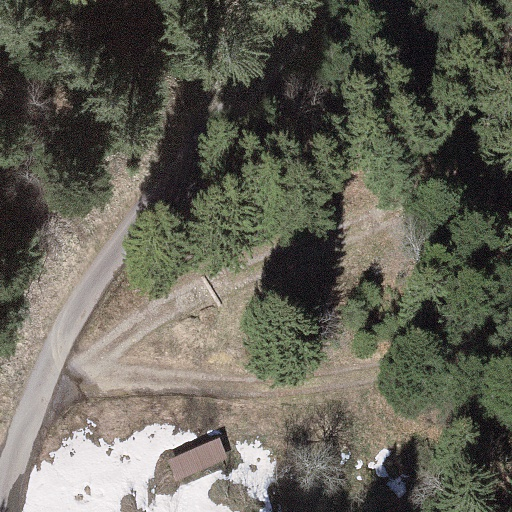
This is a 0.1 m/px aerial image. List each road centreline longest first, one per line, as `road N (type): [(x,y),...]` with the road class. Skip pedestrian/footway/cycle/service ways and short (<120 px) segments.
road 1 (track): [(4,511),(12,468),(65,331),(127,230),(297,34),(351,0)]
road 2 (track): [(39,392),(178,282),(511,162)]
road 3 (track): [(39,392),(318,377),(511,350)]
